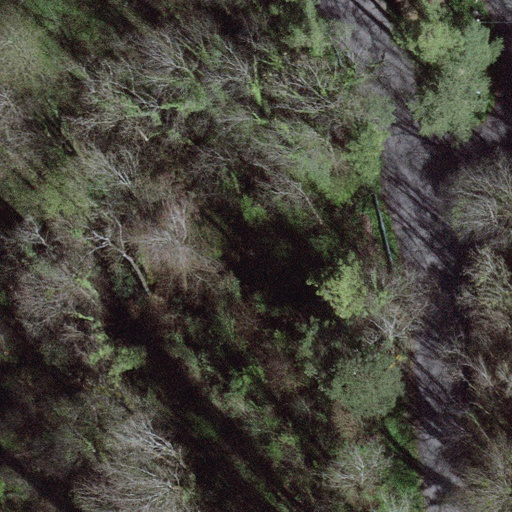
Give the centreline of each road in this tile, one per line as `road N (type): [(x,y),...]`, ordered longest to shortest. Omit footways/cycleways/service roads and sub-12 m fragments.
road 1 (residential): [(456,511),(439,423),(449,246),(434,202)]
road 2 (residential): [(434,202),(379,42),(325,0)]
